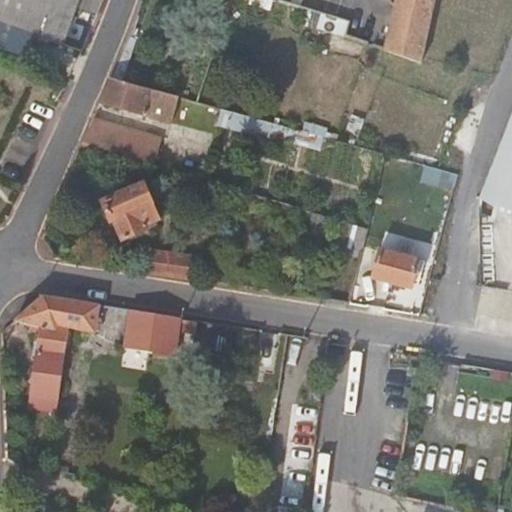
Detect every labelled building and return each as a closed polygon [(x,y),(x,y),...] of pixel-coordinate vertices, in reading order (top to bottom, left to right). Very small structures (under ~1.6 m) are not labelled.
[(96,12),(101,0),(0,0),(0,22),(62,45),(75,5),(96,12)] [(399,0),(389,32),(385,50),(420,62),(434,0),(399,0)] [(111,77),(101,102),(142,114),(171,120),(177,107),(201,114),(199,121),(213,125),(209,137),(217,139),(226,110),(197,102),(111,77)] [(94,118),(84,143),(154,165),(155,137),(94,118)] [(511,165),(498,202),(511,207),(511,165)] [(454,184),(456,174),(435,169),(432,178),(454,184)] [(429,184),(452,191),(454,184),(432,178),(429,184)] [(115,196),(104,201),(112,221),(116,219),(124,238),(149,228),(148,224),(160,219),(145,185),(133,189),(130,181),(113,188),(115,196)] [(313,213),(308,229),(322,234),(327,217),(313,213)] [(335,251),(360,258),(367,229),(342,221),(335,251)] [(419,259),(381,249),(373,278),(411,289),(419,259)] [(152,252),(148,272),(188,279),(192,260),(152,252)] [(42,298),(16,321),(17,322),(26,325),(25,333),(39,337),(27,417),(52,422),(67,328),(93,334),(98,306),(42,298)] [(192,332),(193,321),(126,311),(122,347),(171,354),(174,330),(192,332)] [(314,354),(313,340),(273,333),(274,354),(314,354)] [(253,411),(224,404),(222,415),(250,422),(253,411)]
